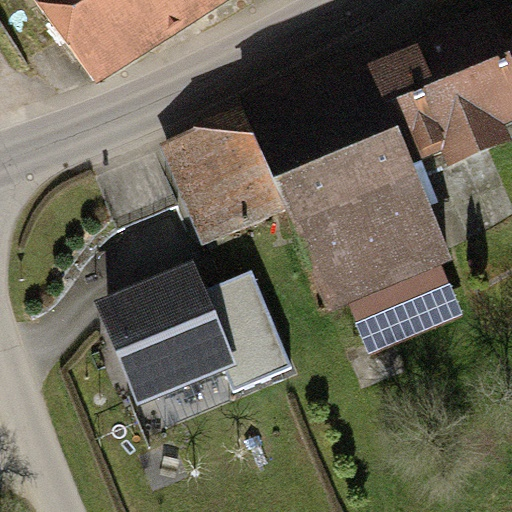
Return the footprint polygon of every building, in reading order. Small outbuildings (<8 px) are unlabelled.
[(30,0),(101,96),(203,34),(249,0),(30,0)] [(511,71),(511,4),(488,15),(511,71)] [(364,68),(410,176),(441,163),(446,176),(507,151),(501,137),(511,132),(511,71),(488,15),(364,68)] [(410,176),(364,68),(357,52),(236,103),(241,113),(285,217),(330,323),(350,314),(370,360),(466,319),(446,273),(450,271),(410,176)] [(241,113),(158,148),(179,198),(203,252),(285,217),(241,113)] [(98,173),(120,224),(179,198),(158,148),(98,173)] [(193,271),(93,309),(134,414),(233,376),(193,271)] [(274,380),(301,370),(262,272),(221,288),(255,374),(269,368),(274,380)]
